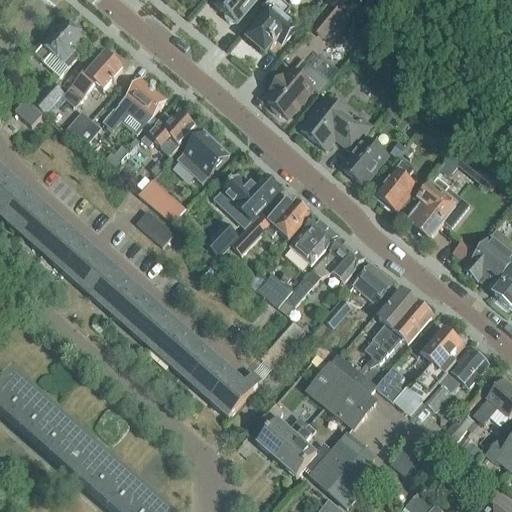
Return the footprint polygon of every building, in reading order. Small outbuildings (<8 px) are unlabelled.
[(219,0),(213,8),(225,18),(224,23),(229,28),(235,27),(237,28),(260,0),(219,0)] [(350,0),(337,0),(335,3),(314,30),(325,39),(345,14),(349,18),(359,7),(350,0)] [(261,27),(248,43),(265,56),(276,43),(282,48),(299,28),(285,17),(289,13),(275,1),(258,24),(261,27)] [(51,59),(67,73),(78,61),(72,56),(85,42),(66,26),(54,40),(52,38),(41,51),(34,60),(43,68),(51,59)] [(82,101),(93,88),(102,96),(123,72),(106,58),(86,80),(81,76),(69,90),(70,90),(61,100),(75,112),(83,102),(82,101)] [(271,113),(279,120),(283,120),(288,123),(313,93),(318,98),(328,86),(308,70),(299,80),(292,75),(286,81),(285,80),(269,99),(271,100),(267,106),(271,109),(271,113)] [(115,115),(113,114),(103,126),(113,134),(123,122),(121,120),(126,114),(145,130),(166,105),(141,84),(115,115)] [(33,107),(44,117),(62,96),(51,86),(33,107)] [(341,148),(352,157),(371,133),(351,117),(348,121),(325,103),(300,135),(325,155),(336,141),(343,146),(341,148)] [(40,119),(23,105),(14,115),(31,130),(40,119)] [(74,143),(91,124),(82,116),(65,135),(74,143)] [(180,116),(172,125),(164,117),(144,139),(140,143),(148,150),(152,146),(164,157),(168,161),(178,151),(196,131),(180,116)] [(100,132),(91,124),(74,143),(84,151),(100,132)] [(210,181),(229,160),(205,138),(203,136),(176,165),(201,190),(210,181)] [(342,174),(363,191),(387,161),(366,144),(342,174)] [(397,160),(405,150),(399,145),(390,155),(397,160)] [(405,154),(402,157),(407,161),(414,153),(409,149),(405,154)] [(442,170),(452,178),(466,160),(456,153),(442,170)] [(418,192),(407,183),(414,174),(403,164),(395,174),(396,175),(375,200),(397,217),(418,192)] [(111,177),(122,188),(127,182),(116,171),(111,177)] [(207,404),(219,415),(221,412),(229,419),(227,421),(228,422),(261,384),(252,376),(240,389),(0,176),(0,220),(2,222),(5,220),(12,227),(10,229),(22,240),(24,237),(32,244),(30,247),(42,257),(44,255),(56,266),(54,268),(66,279),(68,276),(84,290),(82,293),(94,303),(116,323),(118,320),(130,331),(128,334),(140,345),(142,342),(150,349),(148,351),(160,362),(162,359),(170,366),(168,369),(180,380),(182,377),(190,384),(187,386),(199,397),(202,394),(209,401),(207,404)] [(237,180),(222,196),(213,204),(244,234),(280,196),(264,181),(253,192),(252,191),(250,193),(237,180)] [(137,197),(174,227),(187,213),(151,182),(137,197)] [(422,209),(409,226),(416,231),(414,233),(430,245),(442,230),(449,236),(465,215),(458,209),(463,203),(438,184),(433,189),(431,188),(417,206),(422,209)] [(298,208),(290,202),(271,225),(264,218),(233,250),(242,259),(266,234),(273,240),(279,233),(289,242),(309,218),(308,217),(310,215),(300,206),(298,208)] [(173,238),(147,214),(137,227),(162,250),(173,238)] [(289,250),(311,269),(337,239),(315,220),(289,250)] [(203,250),(216,262),(234,243),(221,231),(203,250)] [(495,290),(499,293),(511,277),(511,247),(497,236),(463,275),(478,286),(483,280),(495,290)] [(326,261),(325,259),(286,303),(279,311),(288,319),(295,311),(321,281),(332,276),(343,286),(364,262),(342,243),(326,261)] [(466,269),(476,257),(461,245),(451,257),(466,269)] [(371,268),(353,289),(375,307),(393,287),(371,268)] [(272,277),(258,294),(278,311),(292,293),(272,277)] [(494,299),(511,313),(511,277),(499,293),(494,299)] [(365,353),(373,360),(417,307),(402,295),(379,323),(386,329),(365,353)] [(351,315),(340,304),(322,326),(333,335),(351,315)] [(417,307),(373,360),(381,367),(402,342),(408,347),(432,320),(417,307)] [(272,371),(304,335),(293,325),(261,361),(272,371)] [(410,395),(421,404),(423,406),(438,388),(448,376),(457,367),(452,363),(463,352),(454,344),(457,341),(447,333),(445,336),(443,335),(422,359),(433,368),(410,395)] [(326,353),(321,359),(352,384),(359,376),(338,358),(336,361),(326,353)] [(487,369),(469,353),(457,367),(448,376),(438,388),(450,398),(451,399),(461,387),(467,393),(487,369)] [(322,377),(328,369),(317,359),(311,367),(322,377)] [(375,405),(329,368),(328,369),(322,377),(307,396),(353,433),(375,405)] [(392,372),(377,390),(374,392),(393,408),(404,395),(397,390),(404,382),(392,372)] [(377,390),(359,376),(352,384),(369,399),(374,393),(374,392),(377,390)] [(130,491),(123,485),(125,482),(113,471),(111,474),(103,467),(105,465),(77,439),(73,437),(71,439),(64,433),(66,430),(54,419),(51,422),(44,415),(46,412),(34,402),(32,404),(24,398),(26,395),(14,384),(12,387),(4,380),(7,378),(6,377),(0,383),(0,413),(5,418),(15,427),(24,436),(34,444),(44,453),(54,461),(73,479),(83,487),(93,496),(103,505),(111,511),(159,511),(152,506),(150,509),(143,502),(145,499),(133,489),(130,491)] [(487,403),(489,404),(475,420),(485,429),(499,413),(509,422),(511,418),(511,389),(504,383),(487,403)] [(450,398),(438,388),(423,406),(434,416),(450,398)] [(275,407),(256,429),(265,437),(256,447),(276,464),(306,430),(299,423),(288,435),(277,424),(281,420),(281,413),(275,407)] [(443,440),(454,449),(473,425),(462,416),(443,440)] [(306,430),(276,464),(296,481),(305,471),(312,477),(312,478),(332,456),(323,448),(315,457),(304,448),(314,436),(306,430)] [(332,456),(312,478),(313,481),(313,482),(346,511),(378,476),(368,468),(374,462),(347,438),(332,456)] [(494,467),(497,463),(511,475),(511,445),(509,449),(500,442),(486,460),(494,467)] [(390,469),(410,485),(417,477),(414,474),(423,462),(406,449),(390,469)] [(418,494),(411,503),(422,511),(431,511),(435,508),(418,494)] [(422,511),(411,503),(404,511),(405,511),(422,511)]
